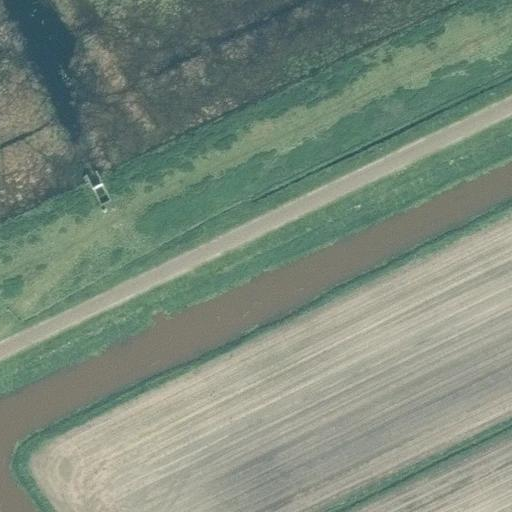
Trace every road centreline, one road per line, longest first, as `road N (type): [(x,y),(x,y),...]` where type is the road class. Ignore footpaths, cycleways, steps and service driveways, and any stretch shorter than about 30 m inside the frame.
road 1 (track): [(0,330),(104,223),(511,20)]
road 2 (unclassified): [(0,351),(511,107)]
